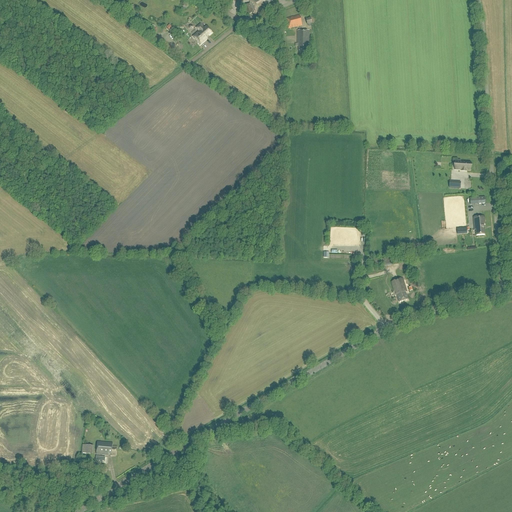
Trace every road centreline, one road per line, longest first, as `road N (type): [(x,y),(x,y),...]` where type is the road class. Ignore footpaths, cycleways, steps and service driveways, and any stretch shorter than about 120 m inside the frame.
road 1 (tertiary): [(79,511),(388,329),(502,297)]
road 2 (unclassified): [(478,0),(502,297)]
